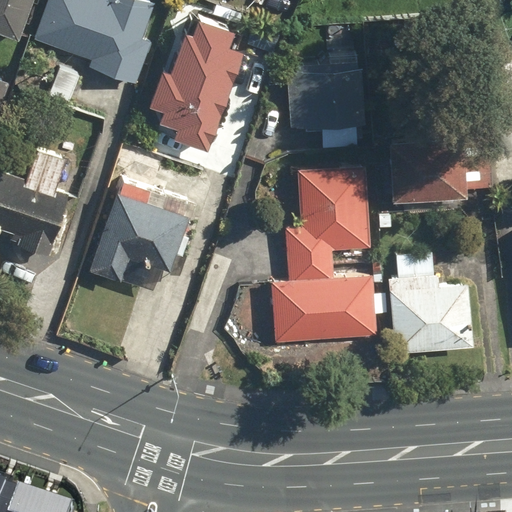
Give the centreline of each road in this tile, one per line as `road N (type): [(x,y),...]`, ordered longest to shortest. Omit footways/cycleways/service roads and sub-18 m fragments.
road 1 (primary): [(184,446),(294,459),(511,446)]
road 2 (primary): [(0,387),(151,438)]
